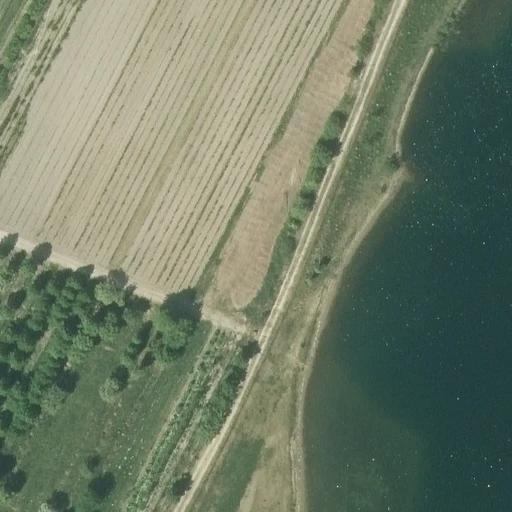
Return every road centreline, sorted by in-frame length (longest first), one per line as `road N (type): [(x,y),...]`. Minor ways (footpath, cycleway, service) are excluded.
road 1 (track): [(178,511),(266,337),(399,0)]
road 2 (track): [(246,328),(0,237)]
